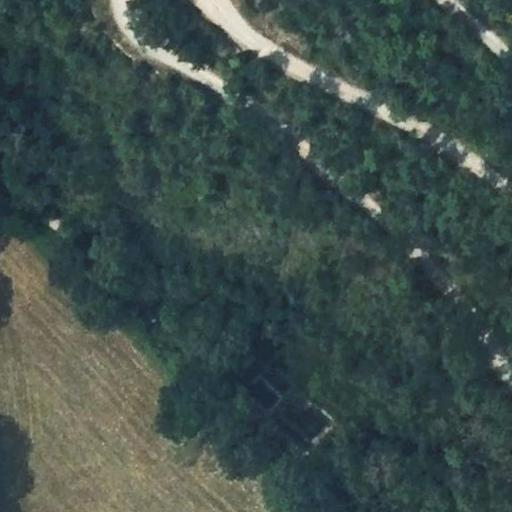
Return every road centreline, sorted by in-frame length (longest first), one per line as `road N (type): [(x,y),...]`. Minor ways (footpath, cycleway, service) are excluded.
road 1 (track): [(123,0),(122,17),(136,39),(261,107),(482,303),(511,362)]
road 2 (track): [(0,179),(351,511)]
road 3 (track): [(511,186),(257,46),(217,0)]
